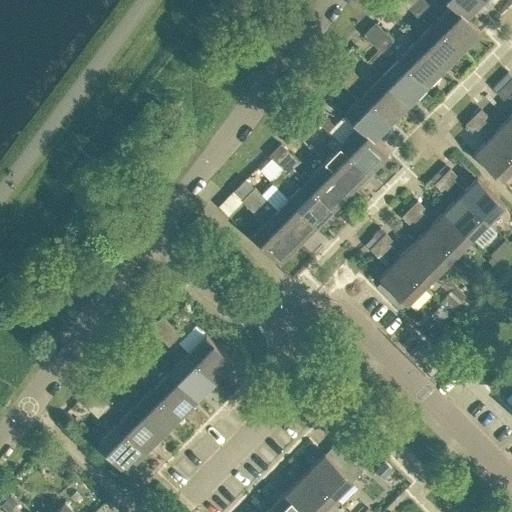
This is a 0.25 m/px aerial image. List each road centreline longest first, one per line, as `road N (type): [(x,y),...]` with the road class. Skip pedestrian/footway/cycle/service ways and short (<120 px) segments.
road 1 (residential): [(511,479),(359,326),(323,310),(284,307)]
road 2 (unclassified): [(155,230),(328,0)]
road 3 (unclassified): [(0,439),(155,230)]
road 4 (residential): [(284,307),(278,405),(185,498)]
road 5 (residential): [(284,307),(222,299),(155,230)]
